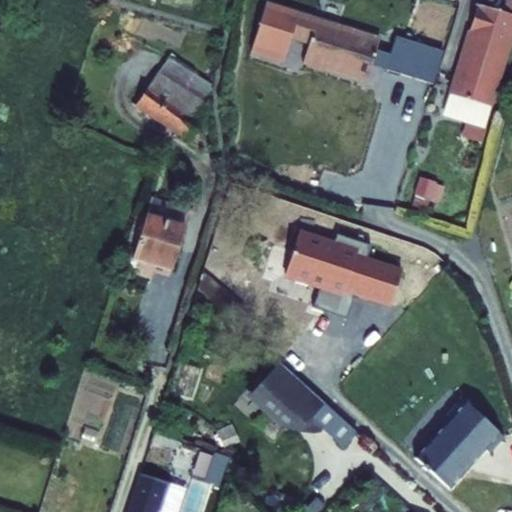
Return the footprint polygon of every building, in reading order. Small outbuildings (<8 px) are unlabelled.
[(511,0),(500,0),(495,16),(511,21),(511,0)] [(471,9),(445,96),(447,97),(483,107),(486,108),(511,21),(495,16),(471,9)] [(299,63),(294,82),(358,100),(370,58),(288,35),(281,58),(299,63)] [(386,55),(377,88),(405,96),(415,64),(386,55)] [(186,94),(156,76),(136,107),(187,139),(199,121),(200,108),(200,102),(186,94)] [(483,107),(447,97),(442,116),(478,127),(483,107)] [(415,197),(438,202),(441,185),(418,181),(415,197)] [(160,209),(146,254),(187,266),(199,222),(160,209)] [(288,422),(303,425),(314,415),(327,400),(286,361),(257,393),(288,422)] [(410,447),(443,481),(481,443),(483,445),(498,429),(457,391),(442,405),(446,410),(410,447)] [(314,415),(346,445),(359,430),(327,400),(314,415)]
